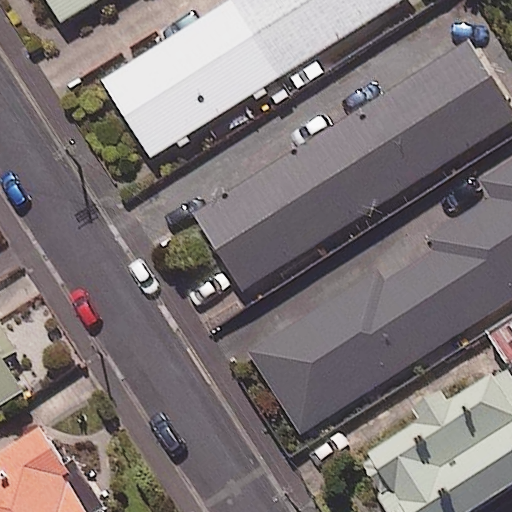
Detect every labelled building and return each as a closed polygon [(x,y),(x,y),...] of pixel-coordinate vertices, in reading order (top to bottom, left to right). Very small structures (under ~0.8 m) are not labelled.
[(110,0),(49,0),(66,28),(110,0)] [(413,0),(246,0),(109,87),(157,163),(413,0)] [(511,129),(511,107),(474,48),(199,221),(247,297),(511,129)] [(511,167),(468,194),(481,214),(439,240),(446,253),(382,293),(376,283),(256,359),(306,439),(511,309),(511,167)] [(22,356),(0,320),(0,417),(29,400),(8,365),(22,356)] [(511,329),(499,337),(511,358),(511,329)] [(511,374),(367,467),(396,511),(487,511),(511,496),(511,374)] [(108,511),(55,425),(0,458),(0,511),(108,511)]
